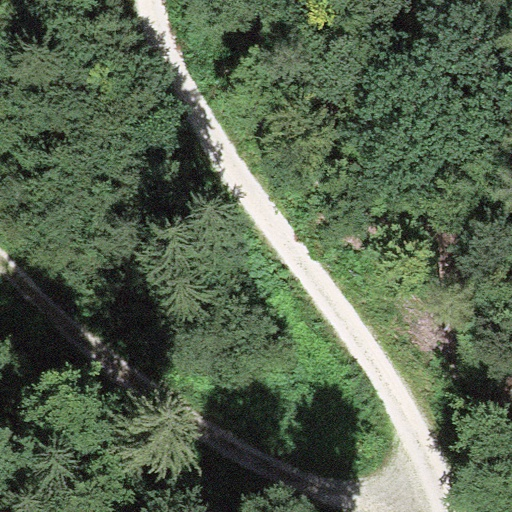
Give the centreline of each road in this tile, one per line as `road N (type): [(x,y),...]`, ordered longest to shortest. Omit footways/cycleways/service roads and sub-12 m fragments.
road 1 (track): [(457,511),(386,366),(209,139),(155,46),(142,0)]
road 2 (track): [(0,272),(80,353),(192,417),(450,511)]
